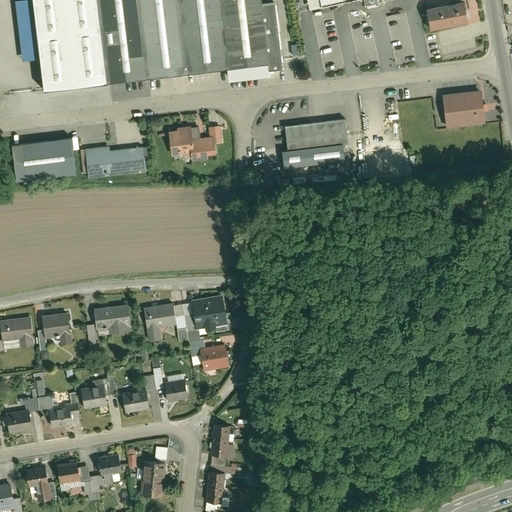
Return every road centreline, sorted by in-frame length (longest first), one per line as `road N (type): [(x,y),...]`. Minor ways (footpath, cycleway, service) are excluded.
road 1 (residential): [(0,126),(506,68)]
road 2 (residential): [(185,431),(243,370),(254,317),(251,292),(240,280),(80,285),(0,302)]
road 3 (track): [(511,326),(487,318),(388,345),(325,344),(295,334),(251,292)]
road 4 (residential): [(0,456),(185,431)]
road 5 (track): [(228,394),(321,356),(388,345)]
